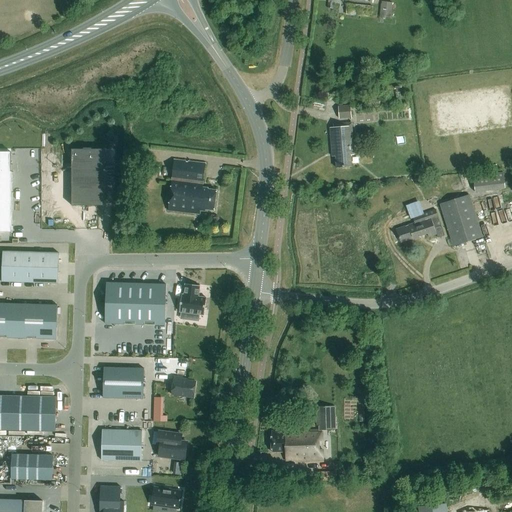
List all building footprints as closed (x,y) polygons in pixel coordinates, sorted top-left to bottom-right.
[(334,3),(333,0),(345,0),(372,3),(372,0),(328,0),(327,8),(333,9),(334,3)] [(391,19),(392,2),(382,1),(381,4),(380,4),(379,17),(391,19)] [(371,17),(372,6),(347,3),(345,15),(371,17)] [(338,104),(338,117),(350,118),(350,105),(338,104)] [(350,155),(354,155),(351,123),(333,125),(333,128),(330,129),(332,157),(335,156),(336,168),(351,167),(350,155)] [(72,149),(72,206),(104,206),(104,149),(72,149)] [(0,232),(12,232),(12,172),(11,172),(11,152),(0,151),(0,232)] [(202,188),(205,164),(174,160),(168,210),(199,215),(199,211),(205,212),(205,210),(214,211),(216,191),(208,190),(208,189),(202,188)] [(474,191),(505,189),(504,172),(473,174),(474,191)] [(440,204),(451,239),(453,246),(482,237),(469,195),(440,204)] [(434,227),(441,225),(435,209),(422,213),(425,220),(397,229),(401,242),(414,238),(414,239),(420,237),(419,236),(428,234),(429,237),(436,234),(434,227)] [(2,282),(57,283),(58,253),(3,251),(2,282)] [(106,283),(105,324),(165,325),(166,284),(106,283)] [(182,295),(179,312),(190,313),(189,320),(198,321),(199,315),(204,315),(206,298),(198,297),(200,286),(185,284),(184,295),(182,295)] [(0,337),(56,339),(57,305),(0,303),(0,337)] [(104,368),(103,398),(143,399),(144,369),(104,368)] [(181,380),(181,378),(173,377),(171,395),(193,397),(195,382),(181,380)] [(0,395),(0,429),(55,431),(56,397),(0,395)] [(287,430),(271,430),(272,452),(286,452),(286,460),(323,460),(323,449),(320,449),(320,442),(323,442),(323,430),(336,430),(335,406),(316,406),(316,429),(319,429),(319,430),(290,430),(287,430)] [(142,431),(102,430),(101,460),(141,461),(142,431)] [(182,435),(158,432),(157,445),(160,445),(158,456),(185,460),(187,443),(181,442),(182,435)] [(52,480),(53,456),(12,454),(12,479),(52,480)] [(173,473),(182,474),(183,462),(175,461),(173,473)] [(331,472),(320,472),(320,482),(331,481),(331,472)] [(123,511),(124,502),(120,502),(120,487),(100,486),(99,511),(123,511)] [(181,491),(155,488),(153,505),(179,508),(181,491)] [(22,500),(0,499),(0,511),(42,511),(42,501),(24,500),(24,501),(22,501),(22,500)] [(445,511),(445,503),(417,506),(417,511),(445,511)]
